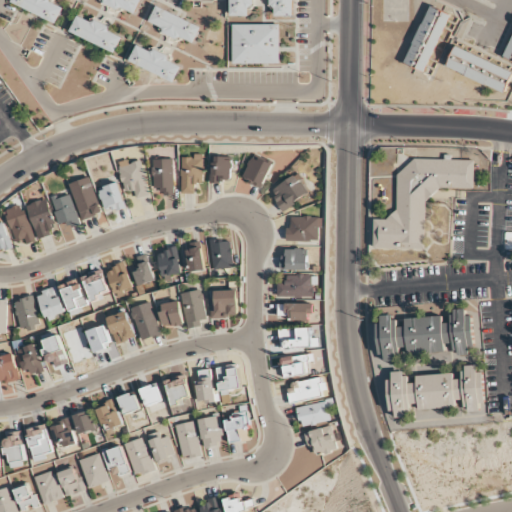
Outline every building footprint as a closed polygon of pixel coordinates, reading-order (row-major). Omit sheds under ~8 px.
[(55,24),(65,4),(56,0),(13,0),(12,3),(55,24)] [(96,0),(134,16),(141,0),(96,0)] [(232,0),(232,17),(255,17),(255,0),(232,0)] [(295,0),(270,0),(270,17),(295,17),(295,0)] [(405,64),(427,73),(451,14),(429,5),(405,64)] [(148,26),(193,45),(202,26),(157,7),(148,26)] [(115,55),(125,34),(81,12),(71,33),(115,55)] [(234,64),(281,64),(281,25),(234,25),(234,64)] [(183,62),(139,42),(130,63),(174,82),(183,62)] [(511,72),(454,45),(444,68),(502,94),(511,72)] [(182,156),(181,194),(195,194),(195,184),(203,184),(204,157),(182,156)] [(262,188),(272,165),(252,156),(242,180),(262,188)] [(212,182),(231,182),(231,158),(212,158),(212,182)] [(173,159),(152,160),(154,189),(162,188),(162,196),(174,196),(173,159)] [(374,249),(425,250),(426,198),(436,198),(436,188),(473,189),(474,160),(410,159),(410,172),(398,172),(397,219),(375,218),(374,249)] [(150,196),(143,161),(129,164),(128,161),(119,163),(125,193),(135,191),(136,199),(150,196)] [(270,191),(283,211),(307,196),(295,176),(270,191)] [(71,183),(82,220),(102,214),(91,177),(71,183)] [(106,213),(126,208),(120,183),(100,188),(106,213)] [(79,225),(72,194),(53,199),(60,230),(79,225)] [(57,233),(45,199),(27,206),(39,240),(57,233)] [(6,210),(16,242),(25,239),(27,245),(35,242),(23,205),(6,210)] [(291,217),(291,228),(287,228),(286,241),(320,242),(320,217),(291,217)] [(0,223),(0,251),(12,248),(5,222),(0,223)] [(231,240),(211,242),(212,270),(233,269),(231,240)] [(203,271),(202,245),(187,246),(188,272),(203,271)] [(307,270),(308,249),(286,249),(286,257),(280,257),(280,270),(307,270)] [(180,275),(178,250),(158,251),(161,277),(180,275)] [(154,282),(147,255),(133,259),(140,286),(154,282)] [(116,299),(126,296),(124,291),(132,289),(126,264),(108,269),(116,299)] [(110,294),(101,270),(83,277),(92,301),(110,294)] [(277,297),(313,297),(313,276),(286,276),(286,284),(278,284),(277,297)] [(61,286),(70,314),(89,308),(80,279),(61,286)] [(66,314),(57,288),(38,294),(47,320),(66,314)] [(238,290),(212,291),(213,318),(239,317),(238,290)] [(201,327),(201,321),(206,320),(202,291),(182,293),(187,329),(201,327)] [(16,301),(20,329),(39,326),(35,298),(16,301)] [(184,324),(179,301),(160,306),(165,328),(184,324)] [(134,307),(141,341),(160,337),(153,303),(134,307)] [(311,304),(279,304),(278,316),(288,316),(288,321),(311,321),(311,304)] [(474,354),(471,309),(451,310),(452,322),(443,322),(442,317),(406,319),(407,326),(397,326),(397,316),(378,317),(381,361),(405,360),(405,354),(453,352),(453,355),(474,354)] [(116,344),(135,339),(128,312),(109,317),(116,344)] [(310,329),(279,330),(280,349),(311,348),(310,329)] [(52,369),(68,364),(60,336),(45,340),(52,369)] [(45,371),(35,344),(18,351),(28,378),(45,371)] [(284,379),(311,374),(308,363),(314,362),(312,354),(280,359),(284,379)] [(0,357),(0,384),(19,381),(14,355),(0,357)] [(221,397),(229,396),(229,390),(241,389),(238,365),(218,368),(221,397)] [(484,410),(482,365),(462,366),(463,375),(408,378),(408,372),(388,374),(391,419),(411,418),(410,409),(464,406),(465,412),(484,410)] [(217,401),(211,369),(198,372),(200,381),(196,382),(200,404),(217,401)] [(168,380),(171,406),(184,405),(183,399),(189,398),(186,377),(168,380)] [(291,403),(326,395),(322,377),(287,385),(291,403)] [(149,413),(165,408),(157,384),(141,389),(149,413)] [(120,398),(124,414),(141,410),(136,393),(120,398)] [(96,408),(105,431),(123,424),(114,401),(96,408)] [(330,422),(326,402),(297,408),(301,428),(330,422)] [(74,415),(78,434),(96,431),(92,412),(74,415)] [(233,421),(226,422),(229,444),(251,441),(247,412),(232,414),(233,421)] [(224,444),(219,416),(199,420),(205,448),(224,444)] [(58,449),(77,444),(70,420),(51,425),(58,449)] [(202,455),(194,422),(176,426),(183,459),(202,455)] [(53,453),(45,426),(27,431),(36,463),(47,460),(46,455),(53,453)] [(304,433),(308,447),(314,446),(317,456),(338,450),(330,426),(304,433)] [(9,469),(25,467),(22,435),(5,436),(9,469)] [(158,463),(176,457),(168,435),(150,442),(158,463)] [(155,470),(143,438),(125,445),(137,477),(155,470)] [(130,472),(122,447),(103,453),(108,469),(117,466),(120,475),(130,472)] [(80,461),(90,489),(109,482),(99,454),(80,461)] [(85,491),(76,467),(59,473),(68,497),(85,491)] [(44,505),(63,499),(55,471),(36,477),(44,505)] [(31,484),(15,490),(22,511),(25,511),(39,507),(31,484)] [(0,511),(16,511),(9,488),(0,490),(0,511)] [(225,498),(227,511),(238,511),(257,508),(255,500),(243,502),(242,494),(225,498)]
